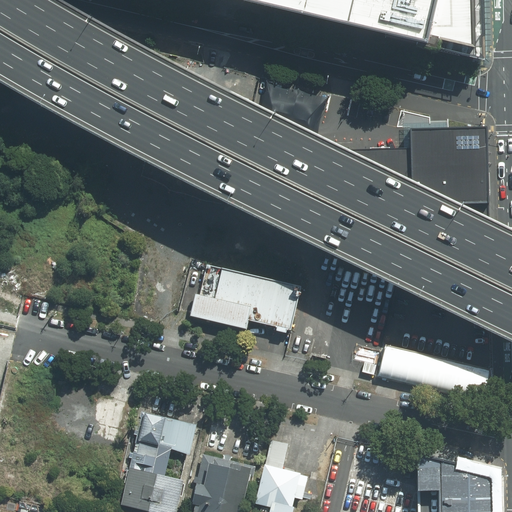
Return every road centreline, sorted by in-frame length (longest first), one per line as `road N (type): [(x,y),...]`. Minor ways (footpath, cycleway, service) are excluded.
road 1 (motorway): [(0,7),(133,83),(511,268)]
road 2 (motorway): [(511,300),(201,151),(0,42)]
road 3 (residential): [(511,444),(42,329)]
road 4 (residential): [(84,0),(511,97)]
